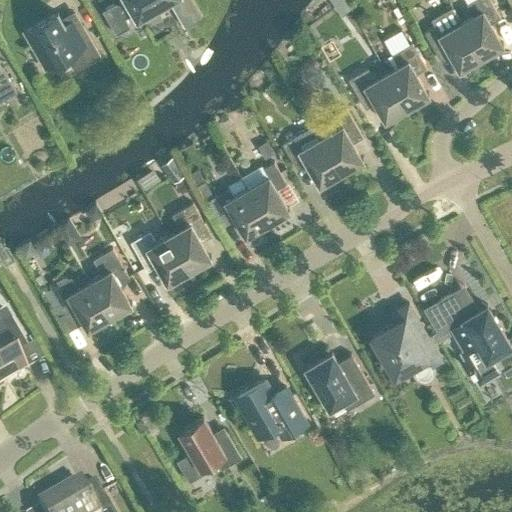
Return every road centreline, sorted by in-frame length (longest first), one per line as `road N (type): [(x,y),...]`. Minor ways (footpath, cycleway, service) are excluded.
road 1 (residential): [(0,462),(290,271),(457,183)]
road 2 (residential): [(457,183),(438,144),(453,118),(511,69)]
